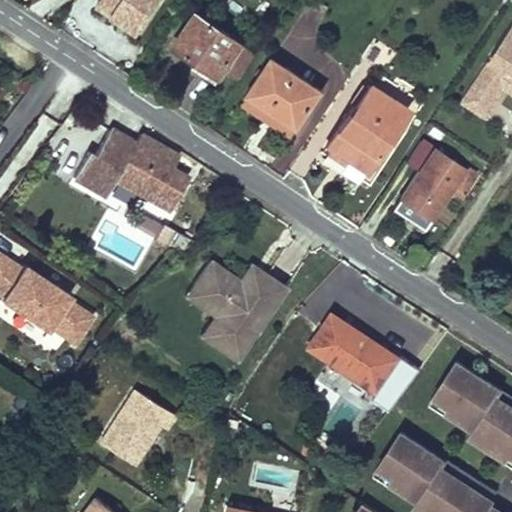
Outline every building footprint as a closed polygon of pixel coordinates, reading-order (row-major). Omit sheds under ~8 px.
[(101,0),(95,11),(138,38),(160,0),(101,0)] [(242,42),(196,12),(173,46),(219,76),(224,69),(242,42)] [(511,27),(476,83),(496,96),(503,85),(510,74),(511,75),(511,27)] [(255,51),(242,42),(224,69),(238,78),(255,51)] [(321,90),(271,58),(246,95),(296,128),(321,90)] [(511,75),(510,74),(503,85),(511,90),(511,75)] [(406,108),(367,83),(326,146),(365,172),(406,108)] [(246,95),(241,104),(290,137),(296,128),(246,95)] [(135,140),(115,129),(87,178),(108,191),(115,179),(144,195),(147,190),(152,193),(149,198),(169,209),(188,177),(169,167),(176,153),(140,133),(135,140)] [(474,177),(420,140),(405,162),(417,171),(399,197),(430,218),(450,187),(453,183),(464,191),(474,177)] [(464,191),(453,183),(450,187),(462,195),(464,191)] [(152,193),(147,190),(144,195),(149,198),(152,193)] [(430,218),(399,197),(396,202),(427,222),(430,218)] [(191,241),(172,231),(165,245),(183,255),(191,241)] [(0,252),(0,296),(2,298),(0,300),(47,330),(49,327),(75,343),(93,315),(67,298),(69,295),(23,265),(22,267),(0,252)] [(211,258),(196,281),(208,290),(209,295),(202,307),(215,315),(225,322),(212,342),(238,360),(284,291),(264,277),(259,284),(253,280),(255,277),(245,270),(240,278),(211,258)] [(251,261),(245,270),(255,277),(253,280),(259,284),(264,277),(284,291),(288,285),(251,261)] [(208,290),(196,281),(186,296),(202,307),(209,295),(208,290)] [(225,322),(215,315),(202,336),(212,342),(225,322)] [(347,330),(328,317),(308,346),(376,392),(399,358),(350,325),(347,330)] [(503,389),(459,359),(435,394),(450,404),(452,400),(481,420),(499,395),(503,389)] [(176,414),(136,388),(101,441),(136,463),(162,424),(167,428),(176,414)] [(481,420),(452,400),(450,404),(435,394),(430,401),(474,431),(481,420)] [(339,437),(322,426),(314,438),(331,449),(339,437)] [(511,450),(482,430),(475,441),(511,465),(511,456),(509,454),(511,450)] [(428,495),(445,469),(449,463),(404,434),(381,470),(396,480),(398,476),(428,495)] [(294,456),(282,448),(276,459),(287,467),(294,456)] [(500,493),(450,460),(449,463),(445,469),(428,495),(433,499),(450,472),(471,485),(472,483),(484,491),(482,493),(495,501),(500,493)] [(428,495),(398,476),(396,480),(381,470),(376,477),(421,506),(428,495)] [(492,511),(489,510),(493,505),(495,501),(482,493),(484,491),(472,483),(471,485),(450,472),(433,499),(430,505),(441,511),(492,511)] [(117,511),(96,496),(83,511),(117,511)] [(380,511),(364,501),(355,511),(380,511)] [(269,511),(227,503),(224,511),(269,511)]
